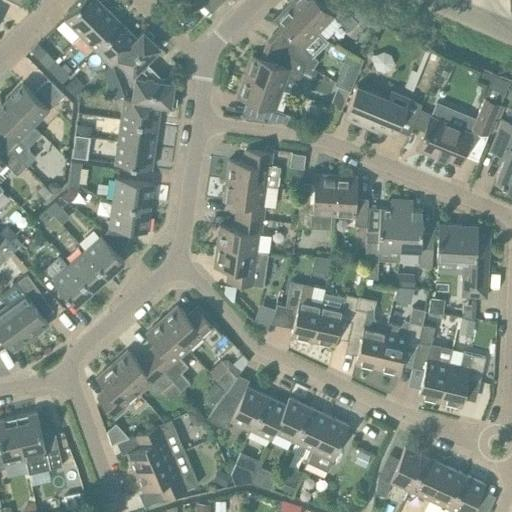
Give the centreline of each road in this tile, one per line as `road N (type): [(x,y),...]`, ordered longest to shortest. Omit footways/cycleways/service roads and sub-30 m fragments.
road 1 (residential): [(483,440),(254,351),(178,265)]
road 2 (residential): [(511,220),(334,145),(195,122)]
road 3 (residential): [(70,377),(83,344),(178,265)]
road 4 (residential): [(178,265),(195,122)]
road 5 (residential): [(109,511),(110,493),(70,377)]
